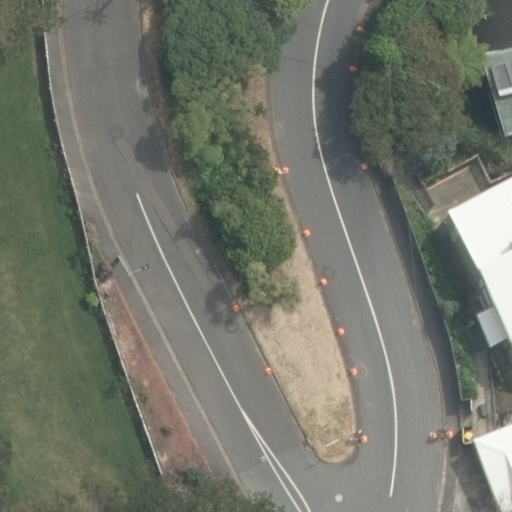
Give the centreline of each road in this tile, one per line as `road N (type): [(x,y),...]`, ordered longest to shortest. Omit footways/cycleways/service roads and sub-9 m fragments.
road 1 (residential): [(307,511),(238,397),(113,88),(105,0)]
road 2 (residential): [(371,511),(387,411),(379,351),(337,240),(307,102),(313,20),(325,0)]
